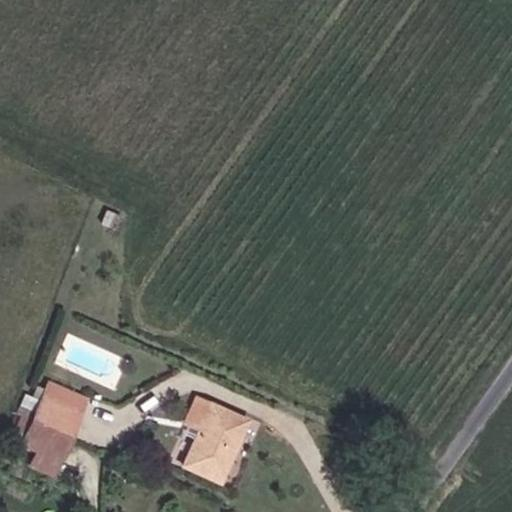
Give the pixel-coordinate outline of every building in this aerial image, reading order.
[(15,387),(52,401),(58,382),(23,369),(15,387)] [(148,401),(164,408),(172,389),(156,383),(148,401)] [(42,424),(52,401),(15,387),(6,410),(42,424)] [(209,404),(193,398),(172,389),(164,408),(148,446),(186,461),(191,449),(209,404)] [(0,427),(0,432),(34,446),(42,424),(6,410),(0,427)]
